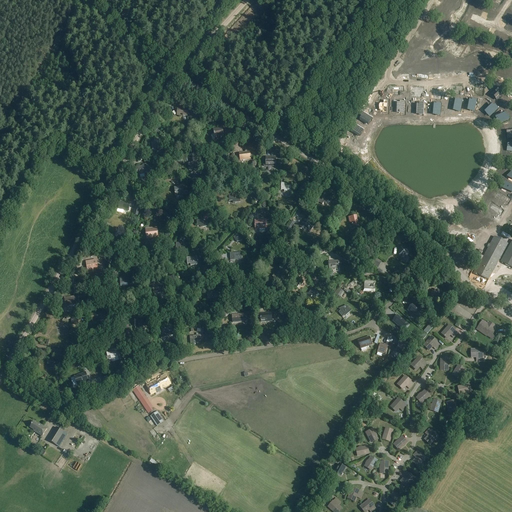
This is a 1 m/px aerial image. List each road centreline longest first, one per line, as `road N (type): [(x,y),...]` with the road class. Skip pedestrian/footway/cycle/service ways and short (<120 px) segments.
road 1 (track): [(446,260),(362,328),(175,363),(65,409),(1,376)]
road 2 (unclassified): [(511,317),(404,219),(177,74)]
road 3 (unclassified): [(0,379),(177,74)]
road 4 (unknown): [(110,183),(246,278)]
road 5 (unknown): [(68,0),(0,138)]
